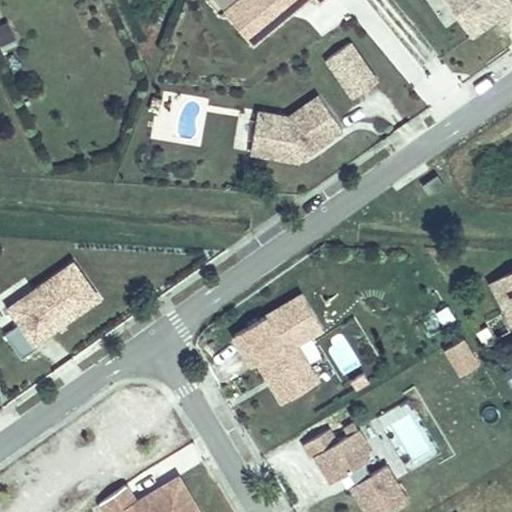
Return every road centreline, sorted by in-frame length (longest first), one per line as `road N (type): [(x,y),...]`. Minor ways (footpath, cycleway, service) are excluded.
road 1 (residential): [(511,86),(156,341)]
road 2 (residential): [(256,511),(156,341)]
road 3 (residential): [(156,341),(0,450)]
